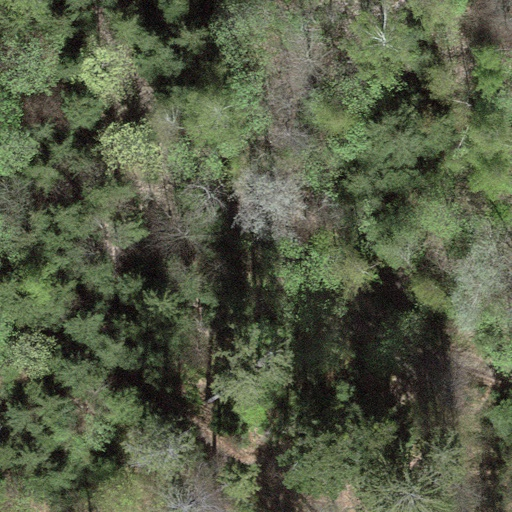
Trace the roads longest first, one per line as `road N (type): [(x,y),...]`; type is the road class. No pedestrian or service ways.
road 1 (track): [(98,0),(107,34),(185,167),(348,307),(511,379)]
road 2 (track): [(0,313),(304,511)]
